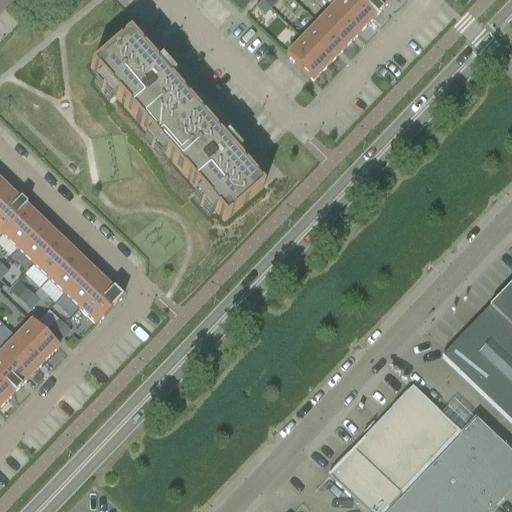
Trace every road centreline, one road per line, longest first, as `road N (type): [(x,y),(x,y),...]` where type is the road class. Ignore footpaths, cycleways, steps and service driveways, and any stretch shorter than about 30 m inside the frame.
road 1 (tertiary): [(33,511),(511,6)]
road 2 (residential): [(0,153),(145,298),(0,453)]
road 3 (unclassified): [(232,511),(511,220)]
road 4 (residential): [(429,0),(300,129),(172,0)]
